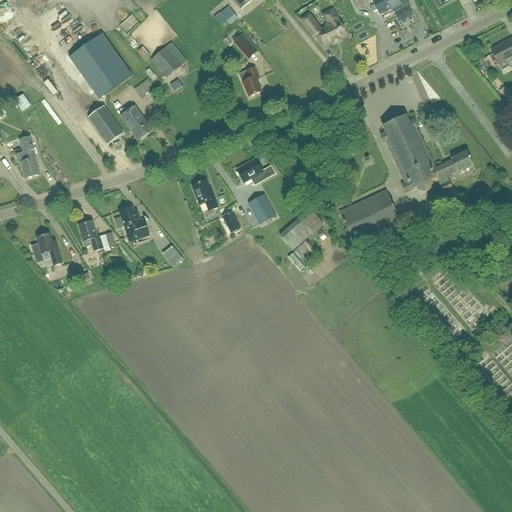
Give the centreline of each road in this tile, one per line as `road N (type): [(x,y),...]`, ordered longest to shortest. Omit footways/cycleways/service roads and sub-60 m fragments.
road 1 (unclassified): [(0,215),(197,160),(318,112),(511,8)]
road 2 (track): [(509,316),(423,217)]
